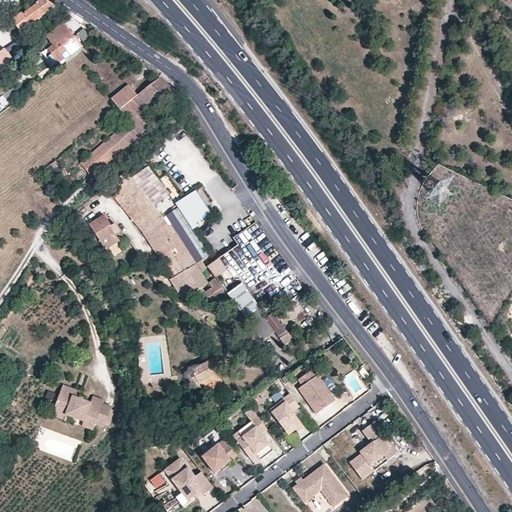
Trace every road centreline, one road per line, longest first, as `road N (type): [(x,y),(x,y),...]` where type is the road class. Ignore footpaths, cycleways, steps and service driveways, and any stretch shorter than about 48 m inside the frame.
road 1 (primary): [(156,0),(242,97),(511,473)]
road 2 (primary): [(511,434),(323,166),(187,0)]
road 3 (residential): [(481,511),(251,188),(193,92)]
road 4 (residential): [(0,302),(65,204),(193,92)]
road 5 (residential): [(193,92),(65,0)]
